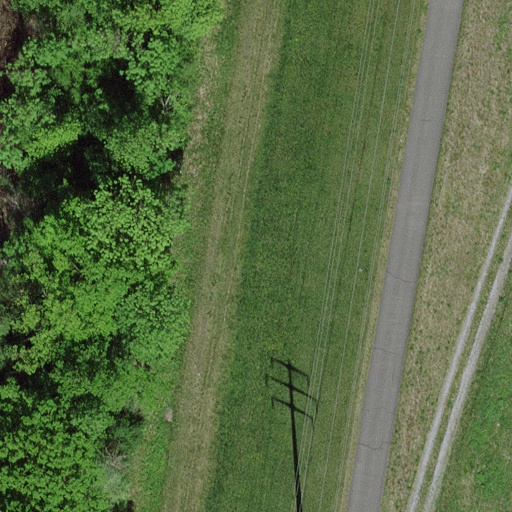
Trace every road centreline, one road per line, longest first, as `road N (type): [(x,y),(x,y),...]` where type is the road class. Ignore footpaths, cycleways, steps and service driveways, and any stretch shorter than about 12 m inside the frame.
road 1 (track): [(444,0),(362,511)]
road 2 (track): [(511,209),(418,511)]
